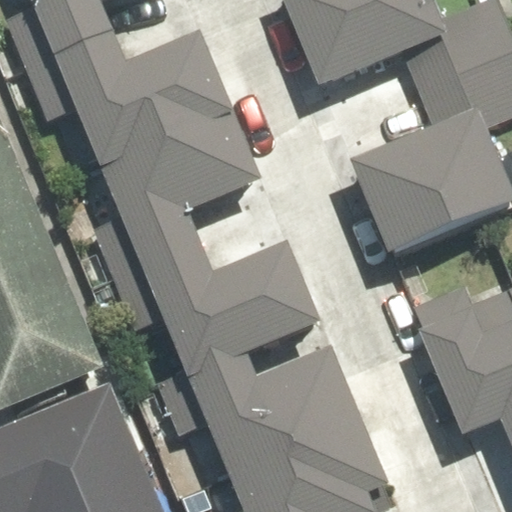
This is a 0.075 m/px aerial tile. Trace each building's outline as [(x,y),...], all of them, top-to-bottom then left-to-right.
[(28,65),(112,31),(100,1),(102,0),(34,0),(37,6),(9,17),(28,65)] [(286,0),(321,83),(399,50),(416,91),(511,50),(511,40),(495,0),(482,0),(443,16),(435,0),(286,0)] [(78,110),(102,169),(233,116),(199,33),(125,63),(112,31),(28,65),(51,121),(78,110)] [(511,117),(511,50),(416,91),(432,128),(354,161),(391,250),(511,199),(511,191),(486,129),(511,117)] [(102,376),(0,115),(0,384),(11,412),(102,376)] [(116,276),(203,241),(190,211),(260,183),(233,116),(102,169),(121,215),(95,225),(116,276)] [(163,313),(187,372),(245,348),(311,321),(281,246),(216,273),(203,241),(116,276),(136,324),(163,313)] [(452,290),(409,307),(461,435),(502,418),(511,443),(511,300),(508,291),(460,310),(452,290)] [(229,474),(362,421),(331,345),(257,375),(245,348),(187,372),(158,383),(179,434),(208,422),(229,474)] [(0,511),(159,511),(120,395),(0,435),(0,511)] [(374,511),(367,493),(388,485),(362,421),(229,474),(245,511),(244,511),(374,511)]
